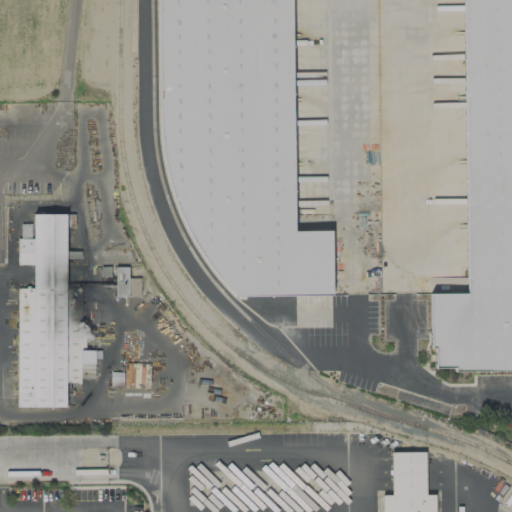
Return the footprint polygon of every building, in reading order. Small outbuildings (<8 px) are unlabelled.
[(234,295),(201,255),(186,227),(173,195),(163,158),(159,121),(156,0),(288,0),(291,229),(330,228),(329,293),(234,295)] [(511,0),(461,0),(465,292),(428,291),(428,346),(432,347),(433,365),(453,365),(453,372),(511,370),(511,0)] [(16,406),(65,406),(65,381),(79,381),(79,378),(93,378),(93,349),(82,349),(82,287),(64,287),(64,213),(32,213),(32,238),(16,238),(16,264),(31,264),(31,287),(16,287),(16,406)] [(31,224),(19,223),(19,237),(31,237),(31,224)] [(379,496),(379,511),(434,511),(434,492),(424,492),(424,450),(390,451),(391,495),(379,496)]
